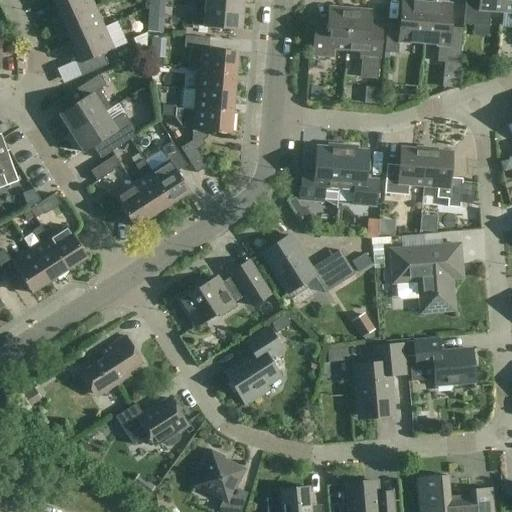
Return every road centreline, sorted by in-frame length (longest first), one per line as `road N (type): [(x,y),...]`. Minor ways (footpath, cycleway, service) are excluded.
road 1 (residential): [(126,275),(228,431),(318,455),(509,437),(480,90)]
road 2 (unclassified): [(126,275),(245,201),(270,158),(273,113)]
road 3 (residential): [(273,113),(374,122),(480,90)]
road 4 (residential): [(11,97),(126,275)]
road 5 (unclassified): [(0,362),(126,275)]
road 6 (residential): [(11,97),(43,76),(10,0)]
